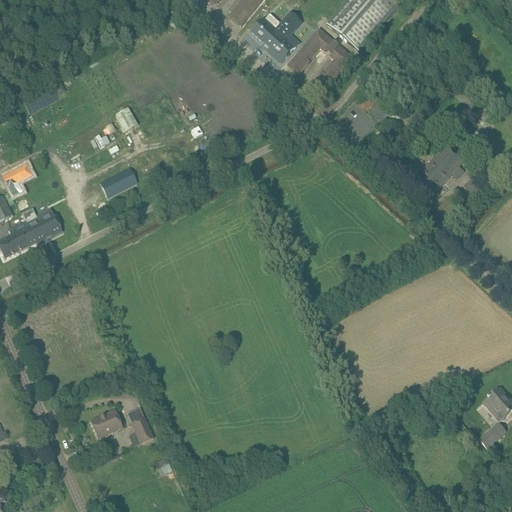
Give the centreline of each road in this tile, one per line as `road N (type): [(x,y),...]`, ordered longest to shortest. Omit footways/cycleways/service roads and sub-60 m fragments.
road 1 (unclassified): [(511,304),(317,122),(0,282)]
road 2 (unclassified): [(82,511),(0,319)]
road 3 (unknown): [(325,129),(437,0)]
